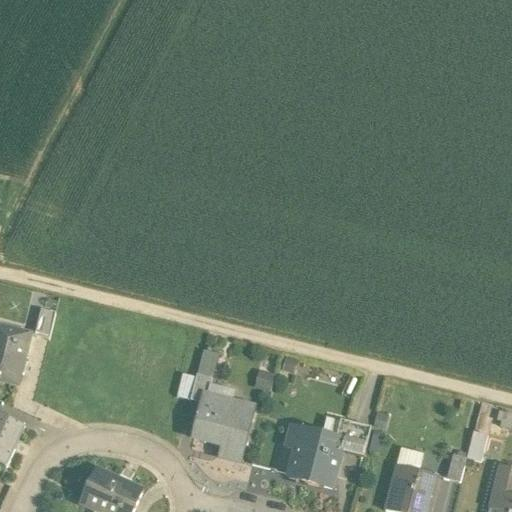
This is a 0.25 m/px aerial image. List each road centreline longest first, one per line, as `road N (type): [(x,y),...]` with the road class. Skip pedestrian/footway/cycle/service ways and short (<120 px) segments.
road 1 (track): [(125,0),(0,252)]
road 2 (residential): [(195,511),(163,462),(88,443),(47,465),(23,511)]
